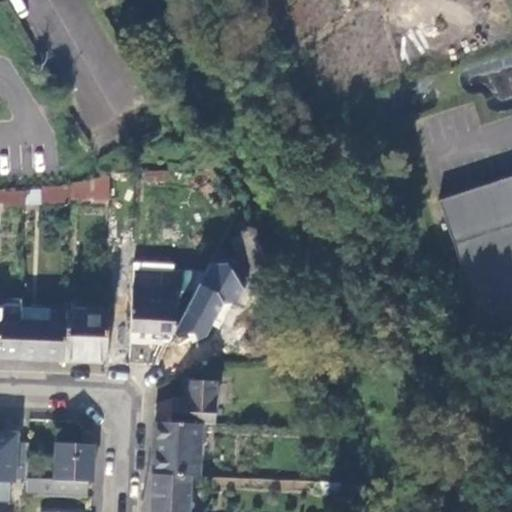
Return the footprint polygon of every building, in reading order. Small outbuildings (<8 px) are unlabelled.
[(165,182),(166,171),(157,172),(158,183),(165,182)] [(157,172),(136,174),(136,184),(158,183),(157,172)] [(511,175),(440,199),(484,336),(511,326),(511,175)] [(71,188),(70,203),(110,204),(109,178),(70,184),(71,188)] [(70,203),(71,188),(43,189),(43,192),(24,193),(24,206),(70,203)] [(24,206),(24,193),(5,195),(4,192),(0,192),(0,203),(5,204),(5,207),(24,206)] [(259,249),(250,230),(229,241),(241,262),(246,259),(251,269),(266,260),(259,249)] [(208,301),(224,329),(236,348),(240,346),(264,332),(237,285),(208,301)] [(169,342),(195,293),(132,291),(131,325),(130,332),(151,333),(151,341),(169,342)] [(50,323),(50,313),(50,310),(21,309),(21,317),(21,323),(50,323)] [(64,361),(66,313),(50,313),(50,323),(21,323),(20,359),(64,361)] [(107,315),(66,313),(64,361),(106,363),(107,315)] [(0,358),(20,359),(21,323),(21,317),(16,317),(15,322),(0,321),(0,358)] [(236,348),(224,329),(218,333),(233,358),(243,352),(240,346),(236,348)] [(172,424),(201,425),(208,425),(213,425),(215,383),(189,383),(188,402),(173,402),(172,424)] [(311,429),(324,429),(325,417),(313,416),(311,429)] [(189,476),(198,476),(199,452),(201,425),(172,424),(155,423),(152,474),(189,476)] [(208,425),(201,425),(199,452),(207,452),(208,425)] [(20,434),(0,433),(0,482),(16,483),(16,479),(17,457),(19,457),(20,444),(20,434)] [(54,480),(38,479),(37,496),(81,497),(82,481),(92,482),(93,444),(56,443),(54,480)] [(17,457),(16,479),(27,479),(28,444),(20,444),(19,457),(17,457)] [(187,511),(189,476),(152,474),(150,511),(187,511)] [(38,479),(27,479),(27,495),(37,496),(38,479)]
